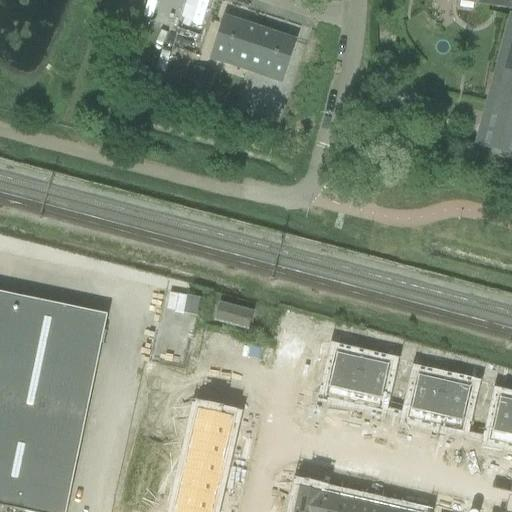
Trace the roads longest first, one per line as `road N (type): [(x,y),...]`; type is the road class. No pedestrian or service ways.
road 1 (track): [(319,201),(302,211),(0,132)]
road 2 (residential): [(265,446),(511,499)]
road 3 (residential): [(319,201),(357,27)]
road 4 (track): [(108,0),(65,149)]
